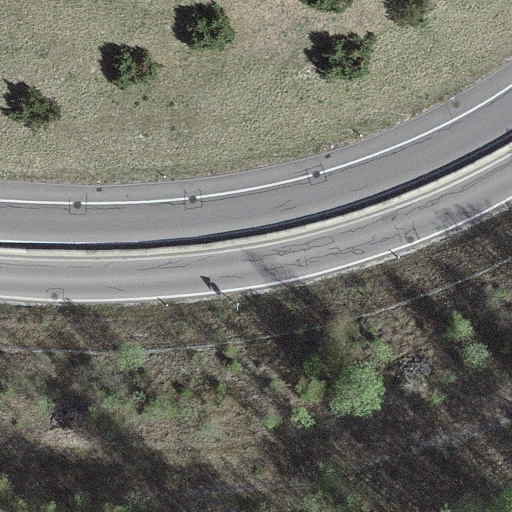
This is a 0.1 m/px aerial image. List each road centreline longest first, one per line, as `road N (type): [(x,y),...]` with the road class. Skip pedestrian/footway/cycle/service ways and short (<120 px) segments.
road 1 (motorway): [(511,108),(423,157),(269,206),(107,222),(0,219)]
road 2 (trunk): [(0,277),(126,279),(266,264),(370,237),(511,175)]
